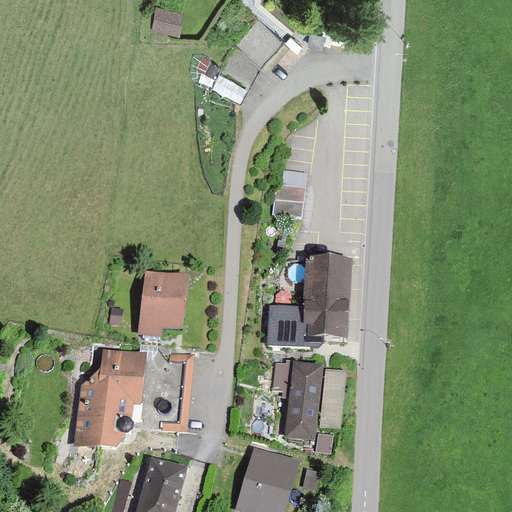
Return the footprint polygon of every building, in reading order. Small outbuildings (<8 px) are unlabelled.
[(184,22),(185,0),(159,0),(158,20),(184,22)] [(254,19),(231,45),(257,68),(281,41),(254,19)] [(305,44),(318,47),(320,36),(307,33),(305,44)] [(257,68),(231,45),(206,90),(238,103),(257,68)] [(269,215),(298,219),(303,190),(282,187),(273,185),(269,215)] [(265,347),(307,350),(315,350),(319,347),(319,341),(341,342),(344,298),(342,298),(344,265),(306,263),(303,312),(268,310),(265,347)] [(158,326),(173,328),(179,286),(146,282),(140,334),(140,339),(156,341),(158,326)] [(76,445),(96,447),(112,449),(121,439),(122,439),(123,439),(124,439),(124,438),(125,438),(126,438),(126,437),(127,437),(128,436),(128,435),(129,435),(129,434),(129,433),(129,432),(129,431),(129,430),(129,429),(128,429),(128,428),(128,427),(127,427),(129,427),(176,433),(183,356),(167,355),(137,351),(135,364),(104,360),(102,375),(99,374),(83,387),(76,445)] [(285,437),(308,440),(316,372),(293,369),(285,437)] [(238,509),(246,511),(276,511),(289,470),(272,465),(274,460),(255,454),(253,459),(238,509)] [(171,511),(182,473),(149,463),(135,511),(171,511)]
